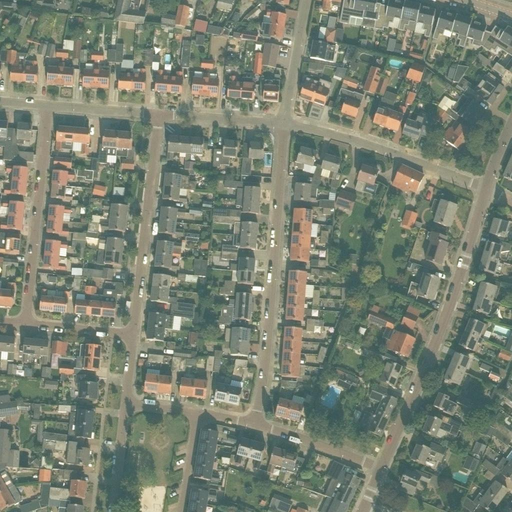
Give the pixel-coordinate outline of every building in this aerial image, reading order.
[(129,10),(131,0),(118,0),(114,21),(144,24),(146,13),(129,10)] [(231,11),(233,0),(232,0),(218,0),(217,8),(231,11)] [(340,7),(341,0),(323,0),(324,0),(322,10),(328,11),(330,1),(332,2),(332,5),(334,6),(339,7),(340,7)] [(363,19),(366,0),(355,0),(355,2),(352,2),(352,1),(347,0),(344,0),(340,23),(349,24),(350,17),(363,19)] [(366,0),(363,19),(376,21),(374,29),(383,31),(383,28),(384,21),(385,22),(388,7),(380,6),(380,7),(377,6),(377,0),(366,0)] [(388,29),(388,28),(399,30),(401,20),(405,3),(395,1),(395,2),(390,1),(389,1),(388,7),(385,22),(384,21),(383,28),(388,29)] [(420,6),(405,3),(401,20),(399,30),(404,31),(405,25),(408,26),(409,22),(416,23),(416,24),(420,6)] [(179,6),(175,23),(175,25),(185,27),(190,8),(179,6)] [(430,8),(420,6),(416,24),(416,23),(416,24),(415,28),(415,29),(416,29),(416,28),(417,24),(424,25),(423,30),(426,31),(425,37),(429,38),(431,32),(436,11),(435,11),(430,10),(430,8)] [(245,17),(249,23),(261,12),(257,7),(245,17)] [(101,13),(100,9),(97,12),(98,16),(109,18),(108,14),(101,13)] [(272,17),(270,25),(284,28),(286,16),(275,14),(276,11),(268,10),(267,16),(272,17)] [(452,33),(457,16),(448,13),(447,15),(442,13),(441,13),(433,39),(438,40),(440,35),(443,36),(444,31),(451,33),(450,38),(452,33)] [(163,14),(161,24),(170,25),(171,16),(163,14)] [(452,33),(459,35),(458,40),(461,41),(459,46),(464,48),(467,38),(466,38),(472,21),(457,16),(452,33)] [(196,20),(194,30),(205,33),(208,23),(196,20)] [(481,46),(483,47),(491,34),(485,32),(487,27),(486,27),(481,26),(481,24),(472,21),(466,38),(467,38),(474,40),(472,45),(480,48),(481,46)] [(264,33),(263,38),(270,39),(271,37),(282,40),(284,28),(270,25),(263,24),(262,32),(264,33)] [(491,34),(483,47),(482,47),(490,52),(492,49),(495,51),(497,48),(505,52),(511,41),(511,30),(508,28),(504,34),(501,32),(502,31),(495,27),(491,34)] [(223,29),(216,28),(215,35),(219,36),(223,29)] [(229,38),(230,31),(224,28),(223,29),(219,36),(229,38)] [(324,40),(334,42),(336,31),(327,29),(324,40)] [(342,44),(344,31),(337,29),(335,43),(342,44)] [(241,40),(253,41),(257,42),(259,33),(243,31),(241,40)] [(196,35),(195,45),(203,45),(204,35),(196,35)] [(239,52),(239,40),(228,39),(228,52),(239,52)] [(48,42),(42,41),(39,54),(45,56),(48,42)] [(74,41),(73,57),(80,58),(81,50),(82,41),(74,41)] [(511,41),(505,52),(511,56),(511,60),(505,70),(497,64),(493,69),(503,77),(507,72),(511,75),(511,41)] [(310,59),(325,61),(333,62),(335,53),(336,47),(327,46),(327,45),(313,42),(310,59)] [(55,46),(49,44),(47,56),(52,58),(55,46)] [(116,51),(116,63),(123,63),(124,45),(117,45),(116,51)] [(357,48),(349,46),(345,61),(351,63),(357,48)] [(189,68),(191,47),(183,47),(181,68),(189,68)] [(108,63),(116,63),(116,51),(109,50),(108,63)] [(145,50),(144,66),(152,67),(154,50),(145,50)] [(10,81),(24,82),(25,61),(16,60),(17,52),(8,51),(7,64),(12,64),(10,81)] [(475,60),(485,66),(489,59),(479,54),(475,60)] [(261,75),(262,66),(262,60),(262,58),(255,57),(254,74),(261,75)] [(32,62),(25,61),(24,82),(37,84),(38,69),(37,69),(37,63),(32,62)] [(352,62),(349,70),(356,73),(359,65),(352,62)] [(407,78),(420,83),(425,67),(412,62),(407,78)] [(47,84),(60,85),(62,63),(58,63),(58,68),(48,67),(47,84)] [(64,64),(62,63),(60,85),(73,86),(74,69),(64,69),(64,64)] [(308,71),(318,73),(319,65),(310,63),(308,71)] [(83,87),(96,88),(97,66),(94,66),(94,71),(84,70),(83,87)] [(110,67),(97,66),(96,88),(109,89),(110,67)] [(458,66),(453,82),(458,83),(469,68),(458,66)] [(375,95),(382,72),(371,68),(364,91),(375,95)] [(118,90),(132,90),(133,76),(133,70),(121,69),(120,75),(119,75),(118,90)] [(139,76),(133,76),(132,90),(145,91),(146,77),(145,77),(145,70),(139,70),(139,76)] [(156,77),(155,92),(169,93),(170,78),(163,78),(164,71),(158,71),(158,77),(156,77)] [(169,93),(182,94),(183,79),(182,79),(182,73),(177,72),(176,79),(170,78),(169,93)] [(192,95),(205,96),(207,74),(203,74),(203,79),(193,78),(192,95)] [(219,80),(216,80),(217,75),(209,75),(207,74),(205,96),(218,97),(219,80)] [(463,95),(465,96),(477,105),(482,98),(484,99),(483,100),(491,105),(503,89),(496,84),(499,81),(489,74),(486,78),(486,77),(475,93),(468,88),(463,95)] [(376,93),(384,96),(390,79),(382,76),(376,93)] [(241,99),(242,85),(236,84),(236,78),(231,77),(230,84),(229,84),(227,98),(241,99)] [(305,84),(300,98),(312,103),(317,88),(311,86),(313,79),(307,77),(305,84)] [(359,82),(346,77),(343,84),(356,89),(359,82)] [(241,99),(254,100),(256,86),(255,85),(255,79),(249,78),(243,78),(242,85),(241,99)] [(279,88),(280,82),(273,81),(261,80),(260,90),(260,97),(264,97),(263,101),(278,102),(280,88),(279,88)] [(317,88),(312,103),(324,107),(329,93),(331,86),(326,84),(319,83),(317,88)] [(341,113),(356,118),(361,105),(364,96),(354,93),(353,93),(341,89),(338,98),(346,100),(341,113)] [(404,102),(412,105),(415,95),(407,93),(404,102)] [(460,102),(458,101),(457,103),(451,110),(460,117),(472,126),(483,109),(477,105),(465,96),(460,102)] [(379,107),(373,124),(385,128),(391,112),(394,102),(382,98),(379,107)] [(438,107),(440,108),(446,113),(449,108),(449,107),(442,101),(438,107)] [(391,112),(385,128),(398,133),(404,116),(403,116),(406,108),(400,106),(398,114),(391,112)] [(449,116),(440,108),(434,119),(443,125),(449,116)] [(460,117),(451,110),(449,108),(446,113),(457,121),(460,117)] [(407,120),(402,134),(418,140),(419,136),(427,138),(433,119),(425,117),(418,114),(415,123),(407,120)] [(8,123),(0,122),(0,142),(5,143),(3,160),(10,160),(12,142),(6,141),(8,123)] [(458,151),(471,133),(461,125),(460,125),(456,122),(451,129),(449,128),(442,138),(458,151)] [(17,144),(24,145),(25,140),(31,140),(32,125),(18,124),(17,144)] [(65,143),(73,143),(74,129),(59,128),(59,134),(57,134),(56,142),(57,142),(56,150),(64,151),(65,143)] [(90,130),(74,129),(73,143),(82,144),(82,155),(89,156),(90,137),(89,136),(90,130)] [(100,145),(99,156),(98,156),(98,159),(92,158),(91,171),(94,171),(97,172),(98,163),(107,164),(107,156),(116,157),(117,149),(118,133),(105,132),(105,139),(103,139),(103,145),(100,145)] [(118,133),(117,149),(127,150),(126,160),(123,160),(122,169),(133,170),(134,162),(135,148),(132,148),(132,141),(131,141),(131,134),(118,133)] [(170,137),(168,161),(173,161),(173,153),(180,153),(181,138),(170,137)] [(193,139),(181,138),(180,153),(186,154),(184,169),(190,170),(191,162),(192,154),(193,139)] [(192,154),(196,155),(203,155),(204,140),(193,139),(192,154)] [(224,142),(223,151),(215,150),(214,156),(213,167),(220,168),(220,165),(229,166),(230,158),(237,158),(238,143),(224,142)] [(249,159),(243,158),(242,176),(241,182),(244,183),(261,184),(262,177),(248,176),(249,166),(251,167),(252,159),(263,160),(264,145),(250,144),(249,159)] [(477,147),(471,158),(475,161),(478,160),(483,151),(477,147)] [(298,169),(304,170),(304,165),(313,167),(317,154),(301,149),(297,163),(298,163),(298,169)] [(34,155),(19,154),(18,162),(33,163),(34,155)] [(326,156),(323,167),(322,170),(330,172),(329,178),(333,179),(330,187),(337,189),(341,175),(337,174),(341,161),(326,156)] [(55,167),(64,168),(71,169),(72,160),(55,158),(55,167)] [(366,165),(363,167),(358,181),(355,190),(363,193),(366,184),(374,186),(378,172),(376,169),(366,165)] [(424,176),(402,166),(393,186),(406,192),(408,189),(416,193),(424,176)] [(27,183),(28,169),(7,167),(7,172),(14,173),(13,181),(27,183)] [(77,177),(93,178),(94,171),(91,171),(78,170),(77,177)] [(54,172),(53,185),(66,187),(67,179),(74,179),(75,174),(54,172)] [(189,177),(166,175),(164,187),(180,189),(195,191),(196,183),(189,182),(189,177)] [(322,178),(314,176),(313,179),(311,186),(311,187),(318,189),(322,178)] [(299,177),(298,185),(311,186),(313,179),(309,178),(299,177)] [(25,196),(27,183),(13,181),(6,181),(5,189),(5,194),(25,196)] [(238,189),(237,201),(260,202),(261,189),(245,188),(243,188),(244,183),(241,182),(225,181),(224,188),(238,189)] [(65,195),(66,187),(53,185),(51,199),(72,201),(73,195),(65,195)] [(95,185),(93,194),(104,197),(106,188),(95,185)] [(311,186),(298,185),(296,185),(295,201),(309,202),(309,201),(316,202),(316,197),(310,196),(311,187),(311,186)] [(180,189),(164,187),(163,200),(186,202),(187,197),(179,196),(180,189)] [(340,191),(335,206),(352,212),(357,196),(340,191)] [(320,200),(320,201),(319,208),(323,208),(331,209),(334,209),(335,201),(320,200)] [(211,210),(212,202),(203,201),(202,208),(211,210)] [(243,214),(259,215),(260,202),(237,201),(236,206),(244,207),(243,214)] [(434,223),(450,227),(456,206),(440,201),(434,223)] [(0,215),(8,216),(23,218),(24,204),(4,202),(3,209),(0,208),(0,215)] [(111,210),(110,218),(126,220),(128,207),(105,205),(104,210),(111,210)] [(51,207),(49,220),(63,222),(64,214),(71,215),(71,209),(51,207)] [(185,211),(162,208),(160,221),(176,223),(177,216),(185,216),(185,211)] [(313,212),(294,210),(293,223),(312,224),(313,212)] [(412,228),(417,214),(408,211),(403,225),(412,228)] [(22,231),(23,218),(8,216),(7,224),(2,223),(1,228),(22,231)] [(125,233),(126,220),(110,218),(110,225),(103,224),(102,230),(125,233)] [(68,236),(69,230),(63,229),(63,222),(49,220),(48,234),(68,236)] [(511,226),(501,222),(499,221),(499,222),(494,220),(490,234),(507,239),(511,226)] [(176,223),(160,221),(159,234),(183,236),(183,231),(175,230),(176,223)] [(99,224),(89,223),(88,232),(98,234),(99,224)] [(235,223),(234,236),(257,238),(258,225),(235,223)] [(312,224),(293,223),(292,236),(311,237),(312,224)] [(73,233),(73,240),(86,241),(86,234),(73,233)] [(426,261),(441,265),(448,244),(445,243),(446,238),(428,233),(426,238),(432,240),(426,261)] [(7,234),(6,248),(0,247),(0,252),(19,255),(21,235),(7,234)] [(199,235),(186,234),(185,241),(198,243),(199,235)] [(228,246),(227,253),(238,254),(239,247),(241,247),(241,249),(256,250),(257,238),(234,236),(233,246),(228,246)] [(311,237),(292,236),(291,248),(310,250),(315,250),(315,244),(310,243),(311,237)] [(100,251),(122,254),(124,241),(101,239),(100,244),(100,251)] [(72,247),(85,248),(86,241),(73,240),(72,247)] [(487,244),(483,257),(501,262),(503,254),(510,252),(511,245),(493,240),(492,245),(487,244)] [(59,256),(59,249),(67,249),(67,244),(47,242),(46,255),(59,256)] [(182,245),(158,242),(156,255),(172,257),(173,249),(181,250),(182,245)] [(291,248),(290,261),(309,263),(310,250),(291,248)] [(121,266),(122,254),(100,251),(99,258),(98,264),(121,266)] [(46,255),(44,268),(64,270),(65,265),(58,264),(59,256),(46,255)] [(172,257),(156,255),(155,268),(179,270),(180,265),(172,264),(172,257)] [(356,265),(357,255),(349,255),(348,264),(356,265)] [(497,275),(501,262),(483,257),(479,270),(484,271),(483,272),(486,273),(486,272),(494,274),(497,275)] [(230,271),(239,272),(254,273),(255,260),(240,259),(239,266),(231,265),(230,271)] [(207,261),(201,260),(200,271),(195,270),(194,276),(206,277),(207,261)] [(103,280),(111,280),(113,270),(104,269),(103,280)] [(239,272),(238,284),(253,286),(254,273),(239,272)] [(290,272),(289,284),(306,286),(307,273),(290,272)] [(433,301),(440,279),(424,275),(417,296),(433,301)] [(154,276),(153,289),(169,291),(171,277),(154,276)] [(7,291),(0,291),(0,292),(0,306),(12,308),(13,301),(14,301),(15,292),(16,284),(8,283),(7,291)] [(115,295),(123,296),(124,284),(116,283),(115,295)] [(305,298),(306,286),(289,284),(288,296),(305,298)] [(478,297),(495,303),(499,289),(488,286),(488,285),(486,285),(482,284),(478,297)] [(86,287),(84,302),(76,301),(75,315),(88,316),(91,287),(86,287)] [(97,288),(91,287),(88,316),(101,317),(103,303),(97,303),(98,296),(96,295),(97,288)] [(235,289),(224,288),(220,288),(219,295),(235,296),(235,289)] [(151,302),(168,304),(172,304),(171,310),(179,311),(180,305),(176,305),(177,299),(168,297),(169,291),(153,289),(151,302)] [(55,299),(54,299),(47,298),(47,291),(42,290),(40,311),(53,312),(55,299)] [(55,299),(53,312),(67,314),(69,293),(63,292),(63,300),(55,299)] [(229,307),(251,308),(252,296),(237,295),(237,301),(230,300),(229,307)] [(103,296),(103,303),(101,317),(115,318),(117,297),(103,296)] [(305,298),(288,296),(287,308),(304,309),(305,298)] [(480,313),(491,316),(495,303),(478,297),(474,311),(478,312),(478,313),(480,313)] [(219,317),(219,324),(225,324),(245,326),(245,321),(250,321),(251,308),(229,307),(228,307),(227,317),(219,317)] [(419,315),(421,310),(407,307),(406,312),(419,315)] [(304,309),(287,308),(286,321),(303,322),(303,316),(311,316),(311,310),(304,309)] [(150,314),(148,327),(165,329),(173,330),(174,317),(194,319),(194,313),(183,312),(179,311),(171,310),(170,316),(166,316),(150,314)] [(408,358),(415,340),(392,330),(395,322),(377,313),(374,322),(386,328),(385,332),(388,334),(386,339),(389,340),(385,349),(408,358)] [(406,313),(403,321),(415,326),(418,318),(406,313)] [(465,333),(484,341),(482,340),(487,328),(477,323),(477,322),(475,322),(471,320),(465,333)] [(148,327),(147,340),(164,342),(165,329),(148,327)] [(233,342),(249,344),(250,330),(243,330),(234,329),(233,342)] [(285,329),(284,341),(301,342),(302,330),(285,329)] [(189,344),(198,344),(198,333),(189,333),(189,344)] [(466,348),(473,352),(476,353),(480,345),(481,346),(484,341),(465,333),(460,346),(464,348),(466,349),(466,348)] [(16,339),(3,338),(2,352),(9,353),(8,361),(13,361),(16,339)] [(28,355),(35,356),(37,341),(24,340),(22,362),(27,363),(28,355)] [(49,342),(37,341),(35,356),(43,356),(42,364),(47,365),(49,342)] [(284,341),(283,353),(300,354),(301,342),(284,341)] [(249,344),(233,342),(232,356),(248,357),(249,344)] [(53,343),(53,352),(52,355),(61,355),(62,343),(53,343)] [(85,358),(100,360),(101,347),(81,345),(80,358),(85,358)] [(363,354),(382,361),(386,353),(367,346),(363,354)] [(319,354),(325,356),(327,349),(321,347),(319,354)] [(191,351),(175,350),(174,357),(190,358),(191,355),(191,351)] [(498,357),(509,362),(511,354),(501,350),(498,357)] [(283,353),(282,365),(299,366),(300,354),(283,353)] [(450,367),(467,374),(475,357),(464,353),(462,356),(460,356),(456,355),(450,367)] [(325,356),(319,354),(317,361),(322,363),(325,356)] [(149,355),(148,362),(162,363),(163,356),(149,355)] [(179,358),(172,357),(171,372),(178,372),(179,358)] [(213,372),(219,373),(220,358),(214,358),(207,357),(206,371),(213,372)] [(100,360),(85,358),(84,365),(76,365),(75,369),(99,372),(100,360)] [(186,359),(179,358),(178,372),(183,373),(185,373),(186,359)] [(248,361),(237,360),(236,368),(247,369),(248,361)] [(59,374),(68,375),(73,375),(74,364),(60,362),(59,374)] [(380,382),(394,387),(402,368),(388,363),(380,382)] [(480,369),(490,374),(492,369),(482,364),(480,369)] [(16,376),(17,366),(8,365),(7,375),(16,376)] [(282,365),(281,377),(298,378),(299,366),(282,365)] [(451,383),(459,386),(462,387),(467,374),(450,367),(445,380),(449,382),(451,383)] [(50,378),(51,369),(43,368),(41,377),(50,378)] [(336,376),(342,379),(338,386),(349,391),(353,382),(355,379),(348,376),(338,372),(336,376)] [(489,378),(498,382),(501,376),(491,372),(489,378)] [(144,392),(158,394),(159,377),(146,375),(144,392)] [(79,398),(96,400),(96,399),(98,399),(99,392),(97,391),(97,385),(93,385),(93,378),(77,376),(76,384),(76,388),(80,388),(79,398)] [(172,379),(159,377),(158,394),(171,395),(172,379)] [(202,378),(201,382),(195,382),(193,398),(206,399),(208,383),(207,383),(207,378),(202,378)] [(214,401),(227,404),(230,387),(224,386),(226,379),(220,378),(214,401)] [(193,398),(195,382),(182,380),(180,396),(193,398)] [(366,411),(363,418),(359,427),(381,437),(398,400),(390,396),(392,391),(383,387),(375,384),(371,395),(384,400),(376,417),(366,411)] [(230,387),(227,404),(239,406),(242,390),(230,387)] [(504,391),(495,387),(490,398),(499,402),(504,391)] [(449,398),(439,394),(433,407),(443,411),(443,412),(453,417),(458,406),(448,402),(449,398)] [(313,397),(307,395),(304,402),(310,404),(313,397)] [(459,396),(456,402),(468,408),(471,402),(459,396)] [(275,416),(287,419),(292,403),(280,400),(275,416)] [(0,404),(0,417),(18,415),(17,403),(0,404)] [(304,407),(292,403),(287,419),(299,423),(304,407)] [(39,420),(40,405),(32,404),(31,424),(38,425),(37,441),(42,442),(44,421),(39,420)] [(78,412),(77,425),(93,427),(94,414),(78,412)] [(442,422),(435,419),(434,420),(429,418),(422,432),(436,438),(439,429),(456,437),(461,425),(449,420),(447,425),(442,423),(442,422)] [(511,441),(511,440),(511,432),(495,420),(492,426),(495,429),(511,441)] [(72,443),(73,437),(91,439),(93,427),(77,425),(70,424),(69,436),(57,435),(56,441),(72,443)] [(494,429),(487,426),(483,435),(490,438),(494,429)] [(511,441),(495,429),(492,435),(507,447),(511,441)] [(0,463),(8,464),(11,432),(0,430),(0,463)] [(200,442),(216,445),(218,433),(202,430),(200,442)] [(237,438),(229,436),(228,442),(236,444),(237,438)] [(249,459),(254,443),(242,440),(235,463),(240,465),(242,457),(249,459)] [(72,449),(72,443),(56,441),(55,450),(67,452),(67,456),(68,456),(67,465),(74,466),(88,467),(90,451),(72,449)] [(198,454),(214,457),(216,445),(200,442),(198,454)] [(265,446),(254,443),(249,459),(256,461),(254,468),(259,470),(265,446)] [(429,449),(423,447),(422,448),(417,446),(411,460),(424,466),(428,457),(438,462),(441,463),(446,450),(431,443),(429,449)] [(482,457),(486,445),(477,443),(474,454),(482,457)] [(274,449),(268,472),(263,471),(261,480),(268,482),(271,473),(273,474),(275,466),(282,468),(286,452),(274,449)] [(298,456),(286,452),(282,468),(288,470),(286,477),(291,479),(298,456)] [(198,454),(196,466),(212,469),(214,457),(198,454)] [(475,474),(480,461),(469,457),(464,469),(475,474)] [(482,465),(488,471),(497,477),(501,472),(486,460),(482,465)] [(344,466),(334,461),(329,474),(344,481),(342,485),(356,491),(361,480),(342,471),(344,466)] [(503,473),(502,475),(508,480),(509,481),(510,481),(511,482),(511,465),(510,464),(503,473)] [(211,476),(212,469),(196,466),(194,478),(218,483),(219,477),(211,476)] [(40,481),(50,482),(51,471),(41,470),(40,481)] [(70,502),(70,498),(84,499),(86,483),(76,482),(77,472),(64,471),(63,480),(72,481),(71,490),(50,488),(49,499),(60,500),(70,502)] [(432,478),(415,471),(414,474),(406,471),(401,483),(403,484),(401,490),(413,495),(419,480),(429,484),(432,478)] [(493,483),(497,477),(488,471),(484,476),(493,483)] [(9,478),(8,479),(5,472),(0,475),(0,493),(6,490),(13,486),(9,478)] [(330,498),(330,499),(348,507),(356,491),(342,485),(344,481),(329,474),(327,477),(332,479),(325,496),(330,498)] [(496,482),(487,494),(499,503),(508,492),(504,489),(504,488),(503,487),(502,488),(496,482)] [(6,490),(0,493),(0,508),(1,511),(7,508),(7,509),(14,505),(14,504),(21,500),(17,494),(10,498),(6,490)] [(216,494),(193,490),(190,503),(206,505),(207,499),(215,500),(216,494)] [(479,504),(486,510),(485,510),(487,511),(488,511),(492,511),(499,503),(487,494),(482,490),(479,494),(484,498),(479,504)] [(282,511),(289,511),(293,500),(273,495),(270,509),(282,511)] [(459,511),(473,511),(478,506),(470,500),(466,497),(459,511)] [(345,511),(348,507),(330,499),(327,505),(326,505),(322,511),(345,511)] [(20,511),(29,511),(33,511),(41,509),(39,501),(19,507),(20,511)] [(205,511),(206,505),(190,503),(188,511),(205,511)]
